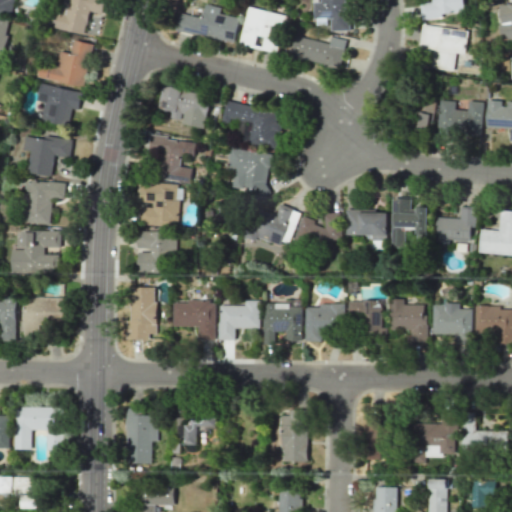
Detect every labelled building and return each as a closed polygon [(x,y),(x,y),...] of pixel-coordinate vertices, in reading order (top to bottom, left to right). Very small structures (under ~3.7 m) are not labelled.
[(0,0),(0,12),(12,15),(15,0),(0,0)] [(60,0),(55,28),(84,34),(89,11),(101,13),(104,0),(60,0)] [(320,0),(320,2),(313,2),(313,18),(330,18),(330,30),(347,30),(346,0),(320,0)] [(420,2),(421,17),(464,13),(462,0),(431,0),(432,1),(420,2)] [(511,2),(498,5),(502,40),(511,38),(511,2)] [(175,30),(233,43),(239,17),(219,13),(220,7),(205,4),(202,17),(179,12),(175,30)] [(285,15),(247,7),(239,44),(277,52),(285,15)] [(10,21),(0,18),(0,59),(2,60),(10,21)] [(467,29),(421,25),(419,51),(429,52),(429,61),(428,61),(427,68),(453,70),(455,53),(465,53),(467,29)] [(329,43),(296,36),(292,57),(340,67),(346,39),(330,36),(329,43)] [(83,86),(92,43),(73,39),(70,53),(59,51),(56,66),(40,63),(37,77),(83,86)] [(82,92),(41,83),(37,102),(44,103),(40,121),(68,126),(72,108),(78,109),(82,92)] [(211,96),(163,86),(158,108),(171,110),(169,120),(205,127),(211,96)] [(483,102),(468,100),(467,110),(455,109),(455,101),(440,99),(436,134),(480,138),(483,102)] [(279,112),(226,100),(222,118),(252,124),(248,143),(277,149),(280,133),(281,133),(283,123),(277,122),(279,112)] [(420,100),(416,127),(431,129),(434,102),(420,100)] [(486,127),(509,127),(509,141),(511,141),(511,100),(503,101),(503,100),(487,100),(486,127)] [(51,176),(54,155),(70,157),(72,140),(25,134),(23,150),(31,151),(28,172),(51,176)] [(196,143),(151,134),(148,150),(165,153),(161,173),(178,176),(177,180),(190,182),(193,168),(180,166),(182,154),(193,156),(196,143)] [(233,148),(228,191),(267,196),(272,153),(233,148)] [(26,222),(50,223),(52,197),(64,198),(65,183),(25,180),(24,192),(28,192),(26,222)] [(138,224),(179,226),(181,184),(141,182),(140,192),(139,204),(138,224)] [(428,208),(411,207),(411,198),(393,198),(391,245),(404,246),(405,227),(417,227),(416,236),(427,236),(428,208)] [(300,211),(279,204),(275,215),(258,210),(248,238),(255,241),(257,234),(282,242),(286,229),(293,231),(300,211)] [(436,217),(434,245),(449,245),(449,241),(470,242),(471,227),(475,227),(476,207),(460,207),(459,218),(436,217)] [(511,210),(501,209),(499,230),(481,228),(479,252),(511,255),(511,210)] [(345,234),(372,235),(371,241),(387,242),(387,211),(346,210),(345,234)] [(302,215),(292,245),(338,244),(341,236),(341,212),(325,212),(324,227),(315,224),(315,220),(302,215)] [(61,230),(23,230),(23,249),(11,249),(11,272),(58,272),(58,254),(44,254),(44,246),(61,246),(61,230)] [(138,250),(138,272),(165,272),(165,258),(176,258),(176,231),(136,232),(136,250),(138,250)] [(156,333),(156,287),(129,287),(128,339),(149,339),(149,333),(156,333)] [(16,296),(3,296),(3,301),(0,300),(0,340),(15,340),(16,296)] [(22,297),(23,334),(38,334),(38,323),(65,322),(65,297),(22,297)] [(403,304),(403,299),(391,298),(390,329),(411,329),(411,343),(425,343),(426,304),(403,304)] [(173,325),(198,326),(197,339),(215,339),(215,301),(173,300),(173,325)] [(218,305),(218,340),(235,339),(235,328),(259,327),(259,300),(244,300),(245,305),(218,305)] [(381,333),(381,300),(348,300),(348,323),(361,323),(361,333),(381,333)] [(302,304),(263,303),(263,344),(274,344),(274,331),(284,331),(284,341),(302,341),(302,304)] [(432,303),(432,334),(454,334),(454,342),(471,342),(471,309),(459,309),(459,303),(432,303)] [(305,304),(305,341),(321,341),(321,330),(344,330),(344,304),(305,304)] [(511,307),(476,306),(475,341),(511,341),(511,307)] [(31,449),(31,429),(47,429),(47,432),(57,432),(57,407),(15,406),(14,449),(31,449)] [(126,408),(126,463),(151,463),(151,440),(155,440),(155,415),(140,415),(140,408),(126,408)] [(282,461),(306,461),(307,410),(288,409),(288,415),(282,415),(282,461)] [(425,453),(455,454),(456,412),(440,411),(440,423),(412,422),(410,462),(425,463),(425,453)] [(506,430),(474,430),(474,411),(461,411),(461,451),(506,451),(506,430)] [(0,447),(10,447),(10,414),(0,414),(0,447)] [(198,445),(199,426),(216,426),(216,419),(185,418),(184,444),(198,445)] [(383,459),(384,419),(364,419),(363,459),(383,459)] [(32,477),(0,475),(0,492),(22,494),(22,508),(48,508),(48,494),(32,494),(32,477)] [(427,511),(445,511),(446,479),(428,478),(427,511)] [(494,481),(470,480),(470,507),(484,507),(484,494),(494,494),(494,481)] [(174,504),(174,484),(140,485),(140,511),(154,511),(154,505),(174,504)] [(395,511),(396,487),(374,486),(373,511),(395,511)] [(278,511),(301,511),(301,489),(279,489),(278,511)]
